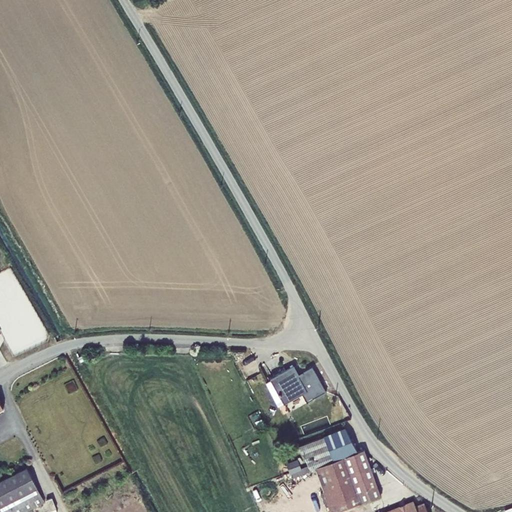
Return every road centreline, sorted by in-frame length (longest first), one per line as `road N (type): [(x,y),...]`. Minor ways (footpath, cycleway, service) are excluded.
road 1 (unclassified): [(124,0),(315,342)]
road 2 (residential): [(315,342),(102,338),(37,355),(0,377)]
road 3 (unclassified): [(315,342),(367,439),(456,511)]
